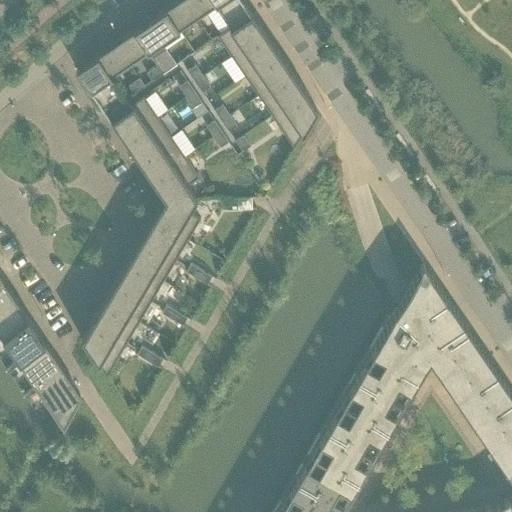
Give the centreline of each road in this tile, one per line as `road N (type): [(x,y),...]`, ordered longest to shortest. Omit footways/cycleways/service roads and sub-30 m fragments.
road 1 (unclassified): [(268,0),(511,352)]
road 2 (unclassified): [(0,106),(122,0)]
